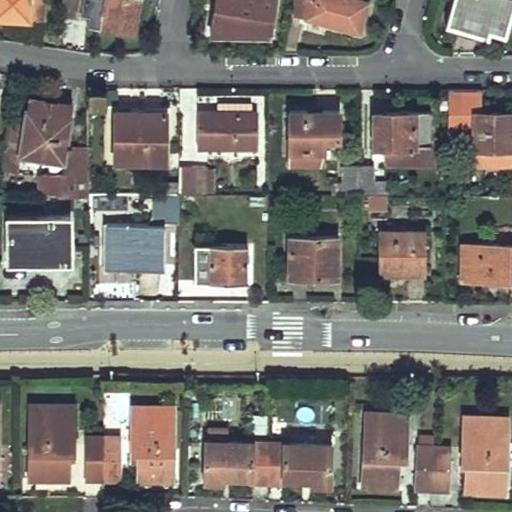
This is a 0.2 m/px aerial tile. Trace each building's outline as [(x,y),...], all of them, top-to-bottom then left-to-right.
[(0,0),(0,17),(44,20),(45,0),(0,0)] [(61,0),(60,17),(87,19),(88,14),(99,16),(97,27),(98,27),(98,28),(135,35),(140,0),(61,0)] [(276,0),(215,0),(210,35),(270,36),(276,0)] [(367,4),(354,0),(294,0),(292,14),(307,18),(306,20),(359,34),(367,4)] [(511,10),(511,0),(452,0),(446,24),(488,36),(490,29),(505,34),(511,10)] [(99,16),(88,14),(87,19),(86,25),(97,27),(99,16)] [(511,165),(511,111),(482,111),(482,90),(448,89),(448,129),(474,129),(474,142),(466,142),(466,165),(511,165)] [(91,90),(90,105),(105,107),(106,92),(91,90)] [(74,106),(30,98),(26,123),(11,120),(2,169),(16,172),(20,155),(63,163),(63,175),(42,173),(41,193),(91,196),(90,146),(67,147),(74,106)] [(254,103),(219,102),(218,111),(199,111),(199,148),(257,148),(257,112),(253,112),(254,103)] [(166,111),(116,110),(116,160),(164,161),(166,111)] [(337,110),(290,110),(290,164),(321,165),(321,138),(337,138),(337,110)] [(430,111),(375,111),(375,145),(430,145),(430,111)] [(359,163),(344,163),(343,194),(359,195),(359,163)] [(374,164),(359,163),(359,195),(386,194),(386,181),(374,181),(374,164)] [(207,166),(181,165),(181,194),(195,193),(207,193),(207,166)] [(71,216),(9,217),(9,261),(71,261),(71,216)] [(161,223),(107,222),(106,263),(137,263),(137,254),(161,255),(161,223)] [(426,231),(380,231),(380,272),(427,272),(426,231)] [(337,235),(291,234),(290,274),(338,275),(337,235)] [(511,242),(462,242),(462,277),(497,277),(497,281),(511,280),(511,242)] [(247,244),(195,243),(195,279),(247,280),(247,244)] [(161,255),(137,254),(137,263),(161,264),(161,255)] [(74,405),(29,405),(29,477),(68,477),(68,459),(68,450),(75,450),(74,405)] [(174,406),(131,406),(130,449),(138,449),(137,460),(137,478),(173,478),(174,406)] [(407,413),(367,411),(363,484),(398,486),(399,457),(404,457),(407,413)] [(510,418),(464,415),(461,461),(466,461),(464,489),(505,491),(510,418)] [(103,437),(87,437),(86,477),(101,478),(103,437)] [(118,438),(103,437),(101,478),(118,478),(118,438)] [(268,441),(205,439),(204,479),(225,480),(225,475),(252,477),(252,481),(267,481),(268,441)] [(331,443),(268,441),(267,481),(283,482),(283,476),(309,477),(309,483),(330,484),(331,443)] [(434,444),(418,444),(416,486),(432,487),(434,444)] [(451,445),(434,444),(432,487),(448,487),(451,445)]
